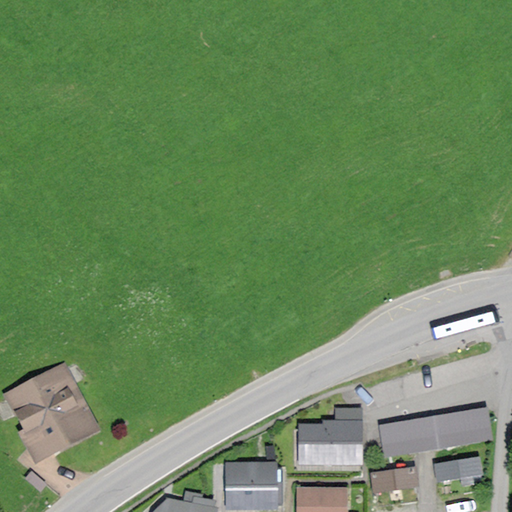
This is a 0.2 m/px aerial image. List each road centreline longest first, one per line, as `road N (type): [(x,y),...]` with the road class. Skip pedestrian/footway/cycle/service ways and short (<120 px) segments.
road 1 (secondary): [(511,296),(279,392),(79,511)]
road 2 (residential): [(500,511),(511,376)]
